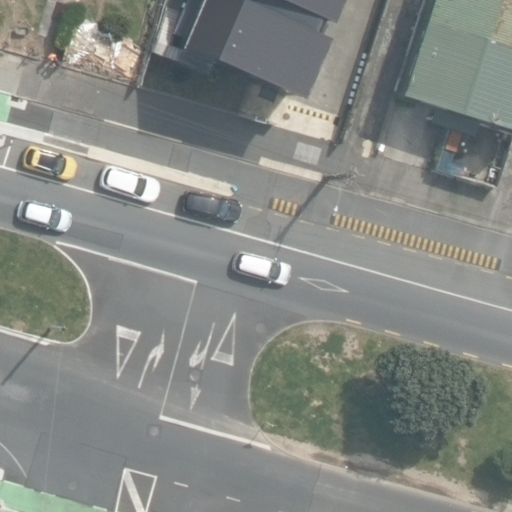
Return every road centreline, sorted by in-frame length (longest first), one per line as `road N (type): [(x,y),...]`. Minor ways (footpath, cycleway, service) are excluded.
road 1 (secondary): [(204,252),(511,337)]
road 2 (secondary): [(356,511),(149,452)]
road 3 (secondary): [(0,195),(204,252)]
road 4 (unclassified): [(149,452),(204,252)]
road 5 (secondary): [(149,452),(0,407)]
